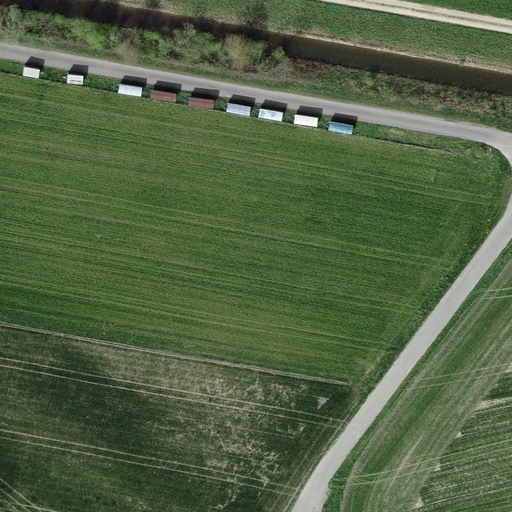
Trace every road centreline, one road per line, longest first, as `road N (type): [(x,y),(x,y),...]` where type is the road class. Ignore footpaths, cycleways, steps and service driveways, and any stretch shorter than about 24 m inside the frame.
road 1 (track): [(511,148),(0,55)]
road 2 (track): [(302,511),(511,213)]
road 3 (track): [(326,0),(511,32)]
